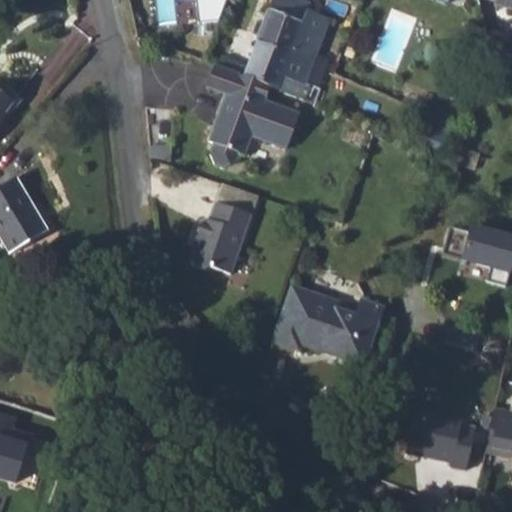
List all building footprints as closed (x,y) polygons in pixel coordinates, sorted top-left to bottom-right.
[(197,0),(199,20),(219,19),(226,0),(197,0)] [(284,0),(271,0),(241,82),(273,93),(278,80),(301,89),(309,67),(326,21),(307,14),(309,9),(284,0)] [(511,0),(500,0),(498,9),(511,13),(511,0)] [(262,109),(267,93),(241,85),(242,83),(210,73),(202,99),(224,106),(209,152),(214,154),(211,165),(216,175),(226,178),(236,173),(240,162),(245,164),(251,145),(287,156),(298,120),(262,109)] [(455,84),(471,90),(474,80),(458,74),(455,84)] [(449,101),(465,106),(471,90),(455,84),(449,101)] [(0,121),(15,104),(0,90),(0,121)] [(168,153),(145,154),(146,164),(167,170),(168,153)] [(12,182),(0,188),(0,245),(7,257),(43,236),(12,182)] [(251,202),(217,190),(211,209),(245,221),(251,202)] [(196,228),(189,246),(193,247),(187,265),(193,272),(200,275),(205,273),(225,281),(245,221),(211,209),(204,227),(201,226),(196,228)] [(462,261),(511,273),(511,234),(472,224),(462,261)] [(287,290),(267,347),(295,357),(298,348),(318,355),(324,358),(333,361),(333,362),(354,370),(358,358),(375,310),(358,304),(352,320),(334,313),(336,307),(287,290)] [(482,440),(496,445),(503,421),(509,403),(495,398),(482,440)] [(503,421),(496,445),(511,449),(511,403),(509,403),(503,421)] [(464,417),(417,409),(406,453),(467,466),(476,427),(462,423),(464,417)] [(15,417),(0,412),(0,479),(13,483),(28,437),(10,431),(15,417)]
